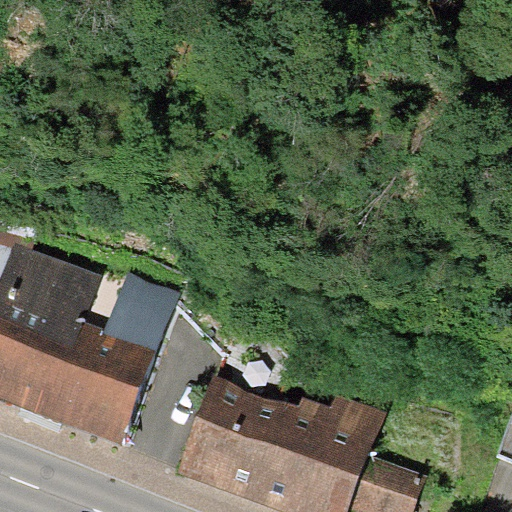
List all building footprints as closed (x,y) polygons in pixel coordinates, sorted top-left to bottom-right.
[(0,402),(26,413),(42,419),(67,351),(74,354),(86,324),(103,278),(14,244),(0,281),(0,402)] [(86,324),(74,354),(67,351),(42,419),(54,423),(121,449),(157,354),(180,294),(128,274),(106,331),(86,324)] [(387,416),(338,397),(332,413),(303,402),(299,410),(216,379),(178,478),(269,511),(350,511),(351,511),(370,459),(387,416)] [(511,421),(499,456),(511,462),(511,421)] [(413,511),(424,480),(370,459),(351,511),(354,511),(413,511)]
